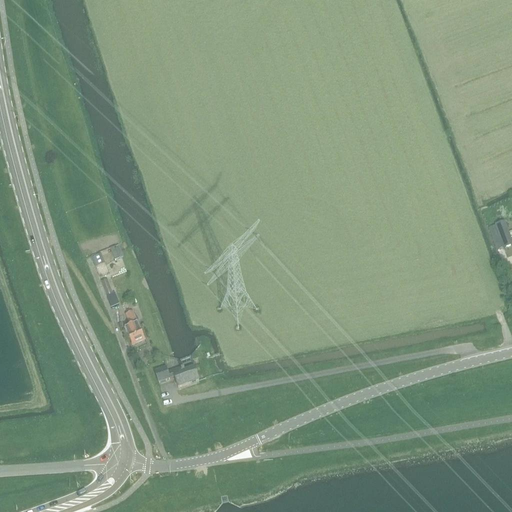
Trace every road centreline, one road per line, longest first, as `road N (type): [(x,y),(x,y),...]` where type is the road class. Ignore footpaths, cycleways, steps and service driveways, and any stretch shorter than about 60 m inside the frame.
road 1 (secondary): [(0,78),(42,246),(125,433),(126,464)]
road 2 (tertiary): [(126,464),(216,457),(365,394),(511,352)]
road 3 (tertiary): [(0,471),(126,464)]
